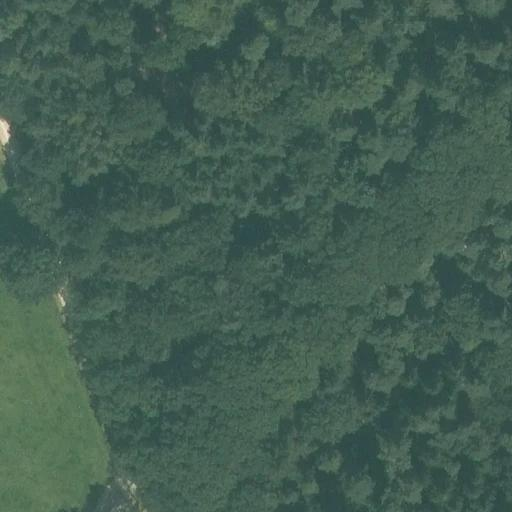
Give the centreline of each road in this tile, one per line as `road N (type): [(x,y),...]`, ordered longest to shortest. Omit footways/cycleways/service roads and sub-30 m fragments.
road 1 (track): [(511,91),(133,469)]
road 2 (unclassified): [(113,511),(133,469),(0,108)]
